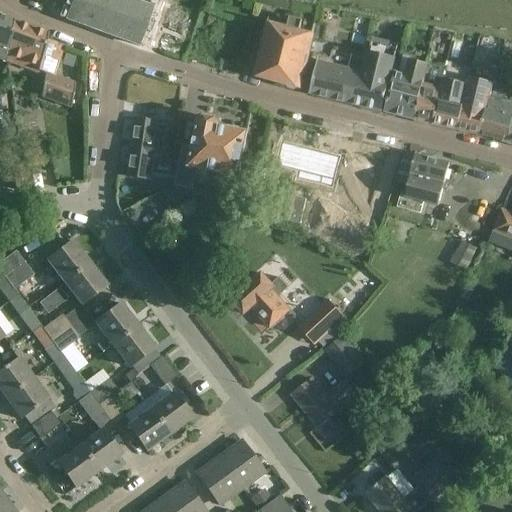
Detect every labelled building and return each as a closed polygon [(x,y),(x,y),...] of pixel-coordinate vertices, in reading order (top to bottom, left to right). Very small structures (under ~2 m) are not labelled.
[(71,0),(70,4),(70,5),(65,20),(138,47),(152,9),(124,0),(71,0)] [(0,60),(5,63),(14,22),(29,27),(0,16),(0,60)] [(302,22),(289,19),(287,30),(267,24),(253,78),(300,90),(314,37),(299,33),(302,22)] [(73,83),(54,76),(63,47),(46,41),(47,34),(29,27),(14,22),(5,63),(38,75),(39,72),(45,74),(41,98),(68,108),(73,83)] [(314,76),(309,95),(353,106),(368,52),(366,52),(361,73),(357,72),(337,67),(317,63),(314,76)] [(368,52),(353,106),(381,113),(388,82),(390,83),(396,58),(368,52)] [(486,104),(479,136),(508,144),(511,126),(511,102),(504,101),(511,70),(511,60),(501,57),(499,57),(498,64),(489,99),(487,98),(486,104)] [(384,113),(415,121),(422,85),(423,81),(427,65),(408,60),(400,58),(396,74),(394,73),(384,113)] [(467,85),(457,131),(479,136),(486,104),(487,98),(489,99),(498,64),(474,59),(471,69),(469,79),(467,85)] [(443,73),(431,125),(457,131),(469,79),(471,68),(446,63),(444,69),(443,73)] [(415,121),(431,125),(443,73),(444,69),(427,65),(423,81),(422,85),(415,121)] [(177,124),(135,119),(128,178),(148,180),(148,174),(157,176),(159,161),(172,163),(174,145),(175,144),(177,124)] [(215,120),(204,119),(198,122),(193,148),(184,147),(176,188),(234,198),(247,134),(219,129),(220,126),(215,120)] [(328,146),(304,141),(302,148),(282,143),(276,167),(296,172),(294,180),(330,188),(338,156),(326,153),(328,146)] [(39,148),(25,150),(28,166),(42,163),(39,148)] [(410,175),(404,197),(439,206),(444,183),(449,164),(415,155),(410,175)] [(334,210),(361,219),(379,166),(353,157),(334,210)] [(259,190),(253,214),(301,224),(306,200),(259,190)] [(511,215),(502,211),(500,216),(489,245),(501,249),(506,237),(511,239),(511,215)] [(63,284),(88,265),(72,244),(73,243),(72,242),(46,262),(63,284)] [(454,264),(466,270),(477,250),(465,244),(454,264)] [(13,290),(19,286),(33,276),(17,254),(16,253),(15,252),(0,262),(0,272),(4,278),(8,283),(13,290)] [(64,284),(39,304),(47,315),(67,299),(64,295),(69,291),(80,305),(90,298),(105,286),(105,285),(104,286),(88,265),(63,284),(64,284)] [(0,291),(9,303),(18,296),(14,290),(13,290),(8,283),(4,278),(0,272),(0,291)] [(247,289),(232,302),(244,316),(251,309),(270,329),(284,315),(289,311),(276,297),(281,293),(287,288),(278,278),(273,283),(271,285),(262,275),(247,289)] [(22,301),(27,309),(38,301),(32,294),(22,301)] [(17,316),(27,309),(22,301),(18,296),(9,303),(17,316)] [(328,300),(302,325),(323,348),(337,336),(331,330),(336,326),(345,318),(328,300)] [(47,320),(36,305),(29,310),(41,325),(47,320)] [(102,352),(112,345),(135,327),(120,307),(121,306),(120,305),(95,324),(105,338),(96,345),(102,352)] [(51,342),(70,327),(62,315),(42,329),(51,342)] [(70,327),(51,342),(53,344),(60,353),(79,339),(70,327)] [(152,348),(135,327),(112,345),(129,367),(153,348),(153,347),(152,348)] [(365,363),(344,337),(326,352),(346,378),(365,363)] [(60,353),(53,344),(44,350),(54,363),(63,357),(60,353)] [(72,370),(63,357),(54,363),(63,376),(72,370)] [(0,390),(6,399),(33,379),(18,358),(0,370),(0,390)] [(175,377),(161,358),(149,367),(164,386),(175,377)] [(48,400),(33,379),(6,399),(20,418),(19,419),(20,420),(48,400)] [(90,394),(98,406),(117,391),(109,380),(90,394)] [(326,398),(312,380),(292,396),(318,429),(357,397),(346,383),(326,398)] [(74,389),(73,396),(77,402),(89,393),(82,383),(74,389)] [(98,406),(104,414),(112,425),(124,417),(109,397),(117,391),(98,406)] [(104,414),(98,406),(90,394),(77,403),(91,423),(104,414)] [(172,394),(150,410),(168,435),(189,420),(190,421),(191,420),(172,394)] [(147,450),(168,435),(150,410),(127,426),(146,452),(147,452),(147,450)] [(60,425),(51,413),(31,427),(40,439),(60,425)] [(73,439),(79,447),(97,472),(118,456),(119,457),(120,457),(100,430),(89,439),(84,431),(73,439)] [(400,433),(393,440),(402,451),(410,444),(400,433)] [(218,459),(241,490),(263,473),(241,443),(218,459)] [(97,472),(79,447),(56,463),(76,489),(77,488),(76,487),(97,472)] [(497,466),(486,454),(470,468),(476,474),(467,481),(473,488),(497,466)] [(418,511),(460,479),(441,455),(410,479),(417,488),(404,498),(388,477),(366,495),(379,511),(409,511),(411,511),(418,511)] [(241,490),(218,459),(196,475),(219,506),(241,490)] [(203,511),(183,484),(161,500),(169,511),(203,511)] [(263,490),(250,500),(259,511),(272,502),(263,490)] [(13,511),(0,494),(0,511),(13,511)] [(282,511),(288,508),(279,496),(272,502),(259,511),(260,511),(282,511)] [(169,511),(161,500),(145,511),(169,511)]
